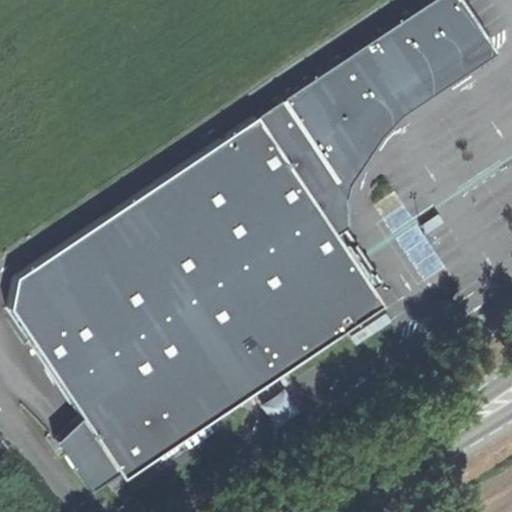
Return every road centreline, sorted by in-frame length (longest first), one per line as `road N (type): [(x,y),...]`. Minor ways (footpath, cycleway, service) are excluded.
road 1 (secondary): [(511,372),(369,481)]
road 2 (secondary): [(369,481),(511,407)]
